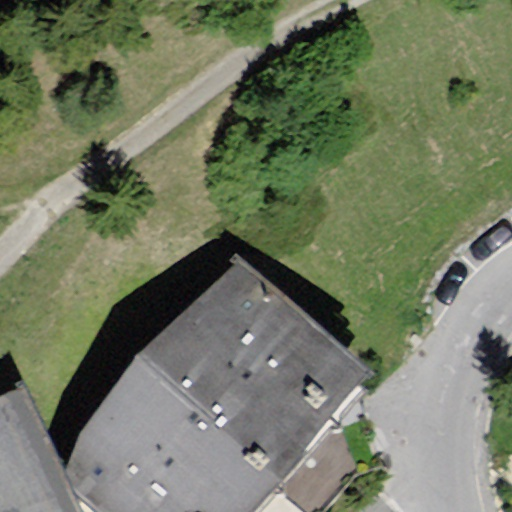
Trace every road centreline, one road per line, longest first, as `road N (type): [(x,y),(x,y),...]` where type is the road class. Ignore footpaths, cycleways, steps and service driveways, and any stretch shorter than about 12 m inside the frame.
road 1 (residential): [(0,266),(249,54),(358,0)]
road 2 (residential): [(449,511),(440,471),(456,355),(511,291)]
